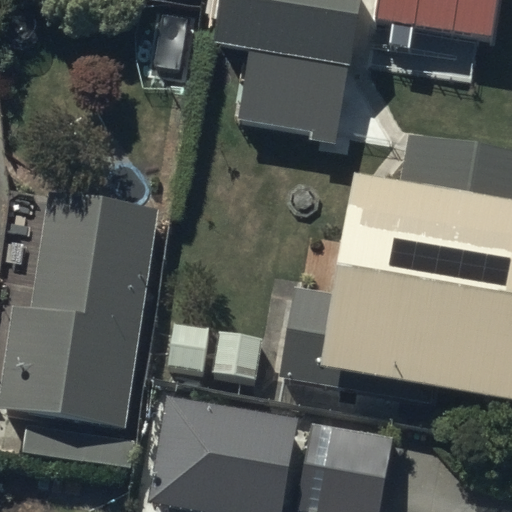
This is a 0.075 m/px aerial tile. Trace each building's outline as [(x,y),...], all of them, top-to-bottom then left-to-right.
[(353,0),(233,0),(223,58),(357,82),(372,3),(353,0)] [(501,0),(384,0),(380,32),(398,35),(493,51),(501,0)] [(344,144),(353,96),(244,74),(234,123),(344,144)] [(511,152),(406,135),(399,179),(353,172),(343,213),(324,291),(293,286),(275,381),(422,406),(425,382),(511,395),(511,152)] [(151,230),(50,212),(29,330),(8,327),(0,374),(0,410),(115,430),(151,230)] [(208,328),(173,323),(166,370),(201,376),(208,328)] [(263,338),(216,330),(208,375),(255,383),(263,338)] [(176,511),(274,511),(290,430),(165,406),(146,506),(176,511)] [(372,511),(384,446),(307,433),(292,511),(372,511)]
